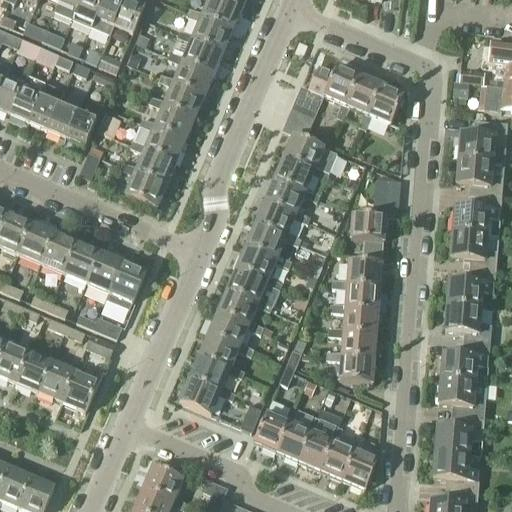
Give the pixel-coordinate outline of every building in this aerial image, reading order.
[(9,0),(3,0),(2,5),(13,10),(16,3),(9,0)] [(11,0),(16,2),(34,10),(38,0),(11,0)] [(38,0),(34,10),(36,10),(40,1),(57,8),(60,0),(38,0)] [(57,8),(53,18),(72,26),(76,16),(75,16),(81,0),(60,0),(57,8)] [(72,26),(71,27),(89,35),(103,0),(81,0),(75,16),(76,16),(72,26)] [(117,0),(103,0),(89,35),(109,43),(114,32),(112,31),(124,3),(117,0)] [(196,0),(208,5),(202,19),(200,24),(230,38),(239,16),(209,3),(209,0),(196,0)] [(209,0),(209,3),(239,16),(246,0),(209,0)] [(124,3),(112,31),(114,32),(130,39),(132,40),(144,11),(124,3)] [(188,15),(185,21),(198,27),(193,41),(190,46),(221,60),(230,38),(200,24),(202,19),(188,15)] [(2,21),(0,24),(0,30),(9,34),(12,25),(2,21)] [(26,29),(22,39),(40,47),(44,37),(26,29)] [(44,37),(40,47),(59,55),(64,45),(44,37)] [(179,37),(176,43),(189,49),(183,63),(181,69),(211,82),(221,60),(190,46),(193,41),(179,37)] [(138,39),(134,49),(143,53),(147,43),(138,39)] [(21,45),(15,58),(34,66),(39,53),(21,45)] [(71,48),(66,58),(78,63),(82,52),(71,48)] [(302,61),(306,51),(298,48),(294,58),(302,61)] [(511,50),(490,48),(487,69),(504,71),(502,86),(494,85),(494,91),(511,93),(511,50)] [(39,53),(34,66),(52,73),(58,61),(39,53)] [(89,55),(84,66),(96,71),(101,60),(89,55)] [(131,59),(127,68),(135,72),(139,63),(131,59)] [(169,59),(166,65),(180,71),(174,85),(171,90),(202,104),(211,82),(181,69),(183,63),(169,59)] [(98,71),(98,72),(115,79),(120,67),(119,67),(103,60),(98,71)] [(58,63),(55,71),(68,77),(71,68),(58,63)] [(77,70),(73,79),(85,84),(89,75),(77,70)] [(299,91),(294,103),(316,113),(321,102),(337,109),(343,112),(356,81),(333,71),(330,80),(315,73),(307,94),(299,91)] [(7,74),(0,89),(0,116),(9,120),(21,92),(23,93),(25,88),(16,85),(15,89),(3,84),(8,74),(7,74)] [(459,75),(457,87),(465,88),(469,88),(481,90),(483,77),(466,75),(460,74),(459,74),(459,75)] [(95,76),(91,85),(109,93),(113,84),(95,76)] [(160,81),(157,88),(170,93),(164,107),(162,113),(193,126),(202,104),(171,90),(174,85),(160,81)] [(337,109),(334,123),(341,126),(346,113),(360,119),(365,121),(378,90),(356,81),(343,112),(337,109)] [(21,92),(9,120),(28,128),(44,89),(27,82),(25,88),(23,93),(21,92)] [(453,87),(451,102),(456,102),(467,104),(469,88),(465,88),(457,87),(453,87)] [(44,89),(28,128),(46,136),(58,107),(60,108),(64,98),(44,89)] [(360,119),(356,133),(363,135),(368,123),(371,123),(388,131),(388,129),(400,99),(378,90),(365,121),(360,119)] [(485,90),(482,115),(499,117),(499,114),(511,115),(511,93),(494,91),(485,90)] [(150,103),(148,110),(161,115),(155,129),(152,135),(183,148),(193,126),(162,113),(164,107),(150,103)] [(294,103),(289,115),(311,124),(316,113),(294,103)] [(58,107),(46,136),(64,143),(76,115),(60,108),(58,107)] [(76,115),(64,143),(84,152),(96,124),(76,115)] [(289,115),(284,126),(306,135),(311,124),(289,115)] [(104,120),(97,137),(108,142),(115,125),(104,120)] [(141,125),(138,132),(152,137),(146,151),(143,157),(174,170),(183,148),(152,135),(155,129),(141,125)] [(284,126),(280,136),(289,139),(289,141),(302,147),(306,135),(284,126)] [(457,139),(455,164),(490,167),(502,168),(503,152),(505,130),(477,128),(476,141),(457,139)] [(319,150),(323,141),(312,136),(308,145),(319,150)] [(289,141),(279,164),(312,178),(311,181),(323,186),(326,179),(334,160),(322,155),(302,147),(289,141)] [(132,147),(129,154),(142,159),(136,173),(134,179),(165,192),(174,170),(143,157),(146,151),(132,147)] [(83,169),(78,181),(89,186),(99,164),(87,159),(83,169)] [(279,164),(270,186),(303,200),(302,203),(314,207),(316,201),(305,195),(311,181),(312,178),(279,164)] [(395,164),(388,169),(392,175),(399,170),(395,164)] [(455,164),(453,190),(472,192),(471,202),(499,204),(500,184),(489,182),(490,167),(455,164)] [(122,169),(120,176),(133,181),(125,200),(124,201),(156,215),(156,213),(163,196),(165,192),(134,179),(136,173),(122,169)] [(349,185),(347,191),(355,194),(357,188),(349,185)] [(375,185),(374,197),(398,199),(399,187),(375,185)] [(267,193),(260,209),(293,223),(292,225),(304,230),(307,223),(295,217),(302,203),(303,200),(270,186),(267,193)] [(374,197),(373,209),(397,211),(398,199),(374,197)] [(452,212),(450,237),(484,240),(486,225),(497,224),(499,204),(471,202),(470,214),(452,212)] [(260,209),(251,231),(284,245),(282,247),(295,252),(298,245),(286,239),(292,225),(293,223),(260,209)] [(350,220),(348,245),(364,246),(363,262),(381,263),(382,248),(384,222),(396,223),(397,211),(373,209),(372,222),(350,220)] [(0,254),(14,261),(29,227),(6,218),(0,231),(0,254)] [(37,270),(51,237),(29,227),(14,261),(37,270)] [(251,231),(242,253),(274,267),(273,269),(286,274),(289,268),(277,261),(282,247),(284,245),(251,231)] [(60,280),(74,247),(51,237),(37,270),(60,280)] [(450,237),(448,263),(466,265),(465,275),(493,278),(495,257),(483,255),(484,240),(450,237)] [(83,290),(97,257),(74,247),(60,280),(83,290)] [(242,253),(232,275),(265,289),(264,292),(276,297),(279,289),(268,283),(273,269),(274,267),(242,253)] [(106,300),(120,267),(97,257),(83,290),(106,300)] [(120,267),(106,300),(104,307),(127,317),(130,310),(144,277),(120,267)] [(343,291),(376,294),(378,269),(345,267),(344,285),(330,286),(329,294),(343,295),(343,291)] [(232,275),(223,297),(256,311),(255,313),(267,318),(276,297),(264,292),(265,289),(232,275)] [(446,286),(444,310),(479,312),(480,299),(491,298),(493,278),(465,275),(464,287),(446,286)] [(3,288),(0,294),(0,297),(19,305),(19,304),(22,296),(3,288)] [(375,317),(376,294),(343,291),(343,295),(342,309),(328,310),(327,318),(341,319),(341,315),(375,317)] [(223,297),(214,319),(246,333),(245,336),(258,341),(260,334),(248,327),(255,313),(256,311),(223,297)] [(296,301),(292,311),(303,316),(307,305),(296,301)] [(31,309),(30,310),(45,316),(48,308),(34,302),(31,309)] [(315,302),(311,312),(318,312),(320,304),(315,302)] [(6,305),(2,314),(16,320),(20,312),(6,305)] [(48,308),(45,316),(64,324),(67,316),(48,308)] [(444,310),(442,337),(460,339),(460,349),(487,352),(489,331),(478,329),(479,312),(444,310)] [(20,312),(16,320),(34,328),(38,320),(20,312)] [(373,342),(375,317),(341,315),(341,319),(340,333),(326,334),(326,342),(339,343),(340,339),(373,342)] [(90,335),(94,326),(78,319),(75,328),(90,335)] [(214,319),(204,341),(237,355),(236,358),(248,363),(251,356),(239,349),(245,336),(246,333),(214,319)] [(94,326),(90,335),(115,345),(120,333),(96,323),(95,327),(94,326)] [(50,325),(47,333),(62,340),(65,332),(50,325)] [(65,332),(62,340),(81,348),(84,340),(65,332)] [(263,332),(261,338),(270,343),(272,336),(263,332)] [(371,365),(373,342),(340,339),(339,343),(338,357),(324,358),(324,366),(337,367),(338,363),(371,365)] [(204,341),(195,363),(228,377),(226,380),(239,385),(242,378),(230,371),(236,358),(237,355),(204,341)] [(108,363),(112,352),(89,342),(84,353),(108,363)] [(296,344),(291,356),(300,360),(305,348),(296,344)] [(278,346),(276,350),(286,354),(288,350),(278,346)] [(5,348),(0,359),(0,383),(14,390),(28,358),(5,348)] [(440,360),(438,384),(473,387),(474,372),(485,372),(487,352),(460,349),(459,361),(440,360)] [(255,356),(253,361),(267,366),(268,362),(255,356)] [(291,356),(284,373),(293,377),(295,372),(300,360),(291,356)] [(28,358),(14,390),(38,400),(51,368),(28,358)] [(191,372),(186,385),(191,388),(218,399),(217,402),(229,407),(232,401),(220,394),(226,380),(228,377),(195,363),(191,372)] [(369,391),(371,365),(338,363),(337,367),(336,388),(369,391)] [(51,368),(38,400),(61,409),(74,378),(51,368)] [(74,378),(61,409),(84,419),(97,388),(102,377),(94,373),(89,384),(74,378)] [(284,373),(277,389),(286,393),(293,377),(284,373)] [(438,384),(436,411),(455,412),(454,422),(482,424),(483,404),(480,404),(482,388),(473,387),(438,384)] [(186,385),(176,408),(191,415),(208,422),(217,402),(218,399),(191,388),(186,385)] [(309,387),(304,398),(312,401),(317,390),(309,387)] [(328,399),(324,408),(330,410),(334,401),(328,399)] [(255,441),(252,449),(275,459),(287,428),(282,425),(289,414),(270,406),(255,441)] [(248,438),(258,416),(246,411),(237,433),(248,438)] [(287,428),(275,459),(296,468),(309,437),(304,435),(291,429),(296,417),(290,414),(289,414),(282,425),(287,428)] [(434,433),(433,458),(467,460),(468,446),(480,445),(482,424),(454,422),(453,434),(434,433)] [(309,437),(296,468),(318,477),(331,446),(326,444),(333,432),(311,423),(304,435),(309,437)] [(331,446),(318,477),(340,486),(353,455),(348,453),(335,448),(338,440),(340,435),(333,432),(326,444),(331,446)] [(353,455),(340,486),(364,496),(377,465),(357,457),(361,447),(362,444),(355,442),(352,446),(348,453),(353,455)] [(433,458),(430,484),(449,486),(448,496),(476,498),(477,478),(466,476),(467,460),(433,458)] [(158,467),(155,475),(170,481),(173,473),(158,467)] [(0,508),(8,511),(16,511),(29,483),(5,473),(0,485),(0,508)] [(149,473),(140,495),(171,508),(169,511),(170,511),(184,511),(185,510),(173,503),(180,486),(171,482),(170,481),(155,475),(149,473)] [(29,483),(16,511),(43,511),(52,492),(29,483)] [(205,486),(200,497),(210,501),(205,511),(218,511),(221,506),(226,495),(205,486)] [(140,495),(132,511),(169,511),(171,508),(140,495)] [(429,507),(428,511),(474,511),(476,498),(448,496),(447,508),(429,507)]
